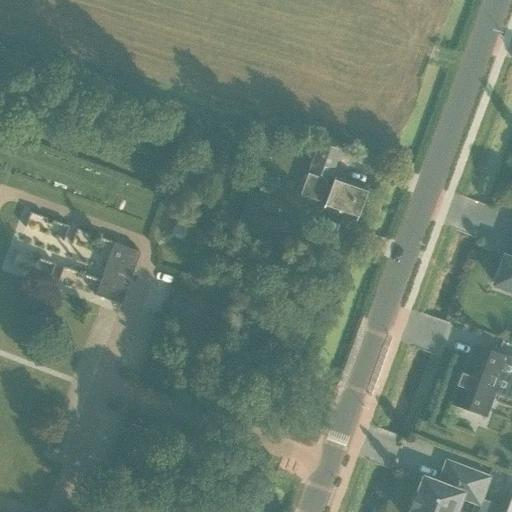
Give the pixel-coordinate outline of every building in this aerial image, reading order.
[(318,143),(308,172),(327,179),(337,150),(318,143)] [(327,198),(323,209),(355,220),(366,189),(334,177),(330,189),(324,187),(326,181),(308,174),(300,195),(319,201),(321,196),(327,198)] [(120,305),(140,252),(114,243),(94,295),(120,305)] [(511,259),(507,257),(497,285),(511,290),(511,259)] [(470,357),(472,358),(466,375),(464,374),(459,386),(462,387),(455,404),(486,416),(508,358),(477,346),(473,358),(470,357)] [(133,423),(119,469),(153,479),(167,434),(133,423)] [(418,494),(413,509),(415,510),(413,511),(456,511),(463,497),(479,503),(489,478),(448,463),(439,485),(426,480),(420,495),(418,494)] [(149,494),(142,511),(196,511),(197,511),(149,494)]
